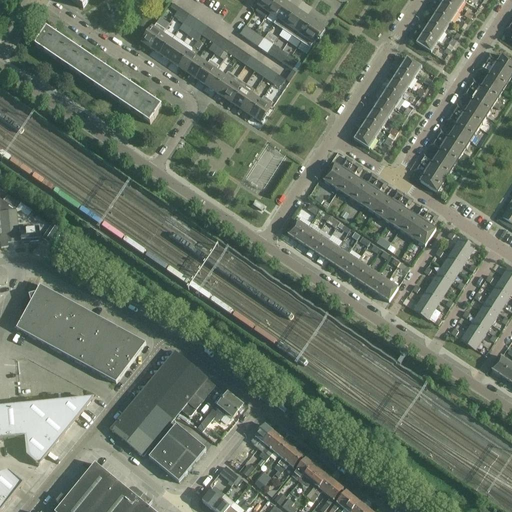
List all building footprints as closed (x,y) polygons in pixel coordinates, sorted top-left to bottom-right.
[(68,0),(83,10),(90,0),(68,0)] [(268,14),(278,0),(264,0),(259,8),(256,13),(265,20),(268,14)] [(278,0),(268,14),(277,20),(277,21),(287,6),(278,0)] [(464,3),(458,0),(446,0),(443,5),(457,13),(464,3)] [(173,5),(171,9),(177,14),(179,11),(180,10),(173,5)] [(457,13),(443,5),(437,15),(450,23),(457,13)] [(283,32),(296,12),(287,6),(277,21),(277,20),(274,25),(283,32)] [(292,38),(305,18),(296,12),(283,32),(292,38)] [(450,23),(437,15),(430,25),(444,33),(450,23)] [(301,44),(314,24),(305,18),(292,38),(301,44)] [(314,24),(301,44),(310,50),(313,45),(314,45),(318,38),(320,39),(325,32),(314,24)] [(162,36),(163,37),(166,32),(156,25),(153,30),(143,45),(152,51),(162,36)] [(444,33),(430,25),(424,35),(437,44),(444,33)] [(60,39),(47,31),(36,48),(48,56),(60,39)] [(437,44),(424,35),(418,45),(417,44),(417,45),(431,54),(432,54),(431,53),(437,44)] [(171,42),(163,37),(162,36),(152,51),(161,57),(171,42)] [(85,57),(69,46),(60,39),(48,56),(74,74),(85,57)] [(453,41),(447,50),(451,52),(457,43),(453,41)] [(170,63),(176,55),(180,49),(171,42),(161,57),(170,63)] [(176,55),(170,63),(179,69),(189,55),(180,49),(176,55)] [(188,75),(198,61),(189,55),(179,69),(188,75)] [(486,83),(503,94),(511,79),(511,63),(502,57),(501,58),(502,58),(498,64),(492,61),(494,59),(489,56),(485,62),(487,64),(485,67),(483,65),(479,72),(483,75),(485,73),(490,76),(486,83)] [(111,74),(94,63),(85,57),(74,74),(99,91),(111,74)] [(421,70),(422,69),(407,60),(407,61),(401,71),(414,79),(421,70)] [(198,61),(188,75),(197,81),(207,67),(198,61)] [(207,67),(197,81),(206,87),(216,73),(219,68),(210,62),(207,67)] [(394,81),(408,90),(414,79),(401,71),(394,81)] [(216,73),(206,87),(215,94),(225,79),(216,73)] [(136,91),(119,80),(111,74),(99,91),(125,108),(136,91)] [(224,100),(237,80),(228,74),(225,79),(215,94),(224,100)] [(428,88),(432,82),(426,78),(423,84),(428,88)] [(233,106),(246,86),(237,80),(224,100),(233,106)] [(388,91),(401,100),(408,90),(394,81),(388,91)] [(503,94),(486,83),(482,89),(476,86),(478,84),(473,81),(469,87),(471,89),(469,92),(467,91),(462,97),(467,100),(468,98),(474,101),(470,108),(486,119),(503,94)] [(246,86),(233,106),(242,112),(252,97),(255,92),(246,86)] [(416,95),(421,98),(425,92),(420,89),(416,95)] [(136,91),(125,108),(150,125),(162,108),(136,91)] [(381,101),(395,110),(401,100),(388,91),(381,101)] [(261,103),(260,103),(252,97),(242,112),(251,118),(261,103)] [(261,103),(251,118),(262,125),(267,118),(265,117),(270,109),(273,104),(264,98),(260,103),(261,103)] [(411,105),(415,108),(419,102),(414,99),(411,105)] [(375,111),(388,120),(395,110),(381,101),(375,111)] [(486,119),(470,108),(465,115),(460,111),(461,109),(457,106),(452,113),(454,114),(452,117),(450,116),(446,122),(451,125),(452,123),(458,127),(453,133),(470,144),(486,119)] [(408,109),(403,115),(408,118),(412,112),(408,109)] [(368,121),(382,130),(388,120),(375,111),(368,121)] [(362,131),(375,140),(382,130),(368,121),(362,131)] [(393,130),(389,135),(395,139),(399,134),(393,130)] [(354,141),(369,151),(369,150),(375,140),(362,131),(355,141),(354,141)] [(470,144),(453,133),(449,140),(444,136),(445,134),(440,131),(436,138),(438,139),(436,142),(434,141),(430,147),(434,150),(436,148),(441,152),(437,159),(454,169),(470,144)] [(389,148),(393,142),(388,139),(384,145),(389,148)] [(454,169),(437,159),(433,165),(427,162),(429,160),(424,156),(420,163),(422,164),(420,168),(418,166),(414,173),(418,176),(420,174),(425,177),(421,183),(420,183),(420,184),(438,195),(438,194),(454,169)] [(324,184),(324,183),(424,248),(424,249),(425,249),(436,231),(435,231),(429,227),(433,222),(435,223),(438,218),(431,214),(430,216),(427,214),(428,212),(422,208),(419,213),(421,214),(417,219),(404,211),(407,206),(410,207),(413,202),(406,198),(405,200),(402,198),(403,196),(397,192),(393,196),(395,198),(392,203),(379,195),(382,189),(384,191),(387,186),(381,182),(380,184),(376,182),(378,180),(371,175),(368,180),(370,181),(367,187),(354,178),(357,173),(359,174),(362,170),(356,165),(354,167),(351,165),(353,163),(346,159),(343,164),(345,165),(342,171),(335,166),(336,166),(335,165),(323,183),(324,184)] [(3,203),(0,200),(0,245),(0,246),(0,250),(8,249),(7,245),(19,244),(19,243),(18,238),(20,238),(19,233),(18,233),(16,212),(15,211),(14,211),(19,205),(7,196),(3,203)] [(20,204),(15,211),(16,212),(21,212),(28,217),(31,212),(20,204)] [(270,209),(262,204),(259,208),(267,213),(270,209)] [(320,212),(311,206),(307,211),(316,217),(320,212)] [(344,212),(340,217),(345,221),(349,216),(344,212)] [(511,215),(506,212),(499,222),(511,231),(511,215)] [(299,244),(308,230),(298,224),(298,223),(288,237),(289,238),(289,237),(299,244)] [(308,230),(299,244),(309,250),(318,237),(321,232),(311,225),(308,230)] [(41,239),(47,243),(57,230),(51,226),(41,239)] [(19,231),(19,233),(20,238),(18,238),(19,243),(20,243),(20,245),(38,243),(37,230),(25,231),(25,228),(19,228),(19,231)] [(318,237),(309,250),(319,257),(328,243),(331,239),(321,232),(318,237)] [(355,234),(352,239),(357,243),(360,238),(355,234)] [(328,243),(319,257),(326,262),(329,264),(338,250),(342,244),(332,238),(331,239),(328,243)] [(363,239),(360,243),(367,248),(370,244),(363,239)] [(475,249),(461,240),(455,249),(469,258),(475,249)] [(386,242),(382,248),(387,251),(390,247),(391,245),(386,242)] [(374,247),(371,251),(377,255),(380,251),(374,247)] [(390,247),(387,251),(393,255),(396,250),(390,247)] [(469,258),(455,249),(449,258),(463,267),(469,258)] [(338,250),(329,264),(339,270),(348,257),(338,250)] [(390,258),(384,253),(381,258),(387,262),(390,258)] [(348,257),(339,270),(349,277),(358,263),(348,257)] [(463,267),(449,258),(443,267),(457,276),(463,267)] [(394,260),(391,264),(397,269),(400,264),(394,260)] [(358,263),(349,277),(359,283),(368,270),(358,263)] [(401,265),(398,270),(407,275),(410,271),(401,265)] [(371,266),(368,270),(359,283),(369,290),(378,277),(370,272),(373,268),(371,266)] [(457,276),(443,267),(437,276),(452,285),(457,276)] [(502,279),(511,285),(511,272),(508,270),(502,279)] [(452,285),(437,276),(432,285),(446,294),(452,285)] [(378,277),(369,290),(379,297),(388,283),(378,277)] [(389,304),(398,290),(398,289),(398,290),(390,285),(394,280),(392,278),(388,283),(379,297),(389,303),(388,304),(389,304)] [(511,294),(511,285),(502,279),(496,288),(510,297),(511,294)] [(34,294),(38,287),(32,284),(28,291),(34,294)] [(446,294),(432,285),(426,294),(440,303),(446,294)] [(41,288),(17,331),(118,385),(147,345),(41,288)] [(510,297),(496,288),(490,297),(505,306),(510,297)] [(440,303),(426,294),(420,303),(434,312),(440,303)] [(485,306),(499,315),(505,306),(490,297),(485,306)] [(414,312),(428,321),(434,312),(420,303),(414,312)] [(499,315),(485,306),(479,315),(493,324),(499,315)] [(493,324),(479,315),(473,324),(487,333),(493,324)] [(487,333),(473,324),(467,333),(481,342),(487,333)] [(481,342),(467,333),(461,342),(475,351),(481,342)] [(144,459),(182,413),(188,418),(191,418),(216,388),(175,354),(110,432),(144,459)] [(502,358),(492,373),(493,373),(493,372),(503,379),(511,365),(502,359),(502,358)] [(511,365),(503,379),(511,385),(511,365)] [(217,410),(216,410),(217,411),(225,417),(231,422),(232,420),(233,421),(238,414),(241,415),(244,411),(242,410),(243,408),(228,396),(218,409),(217,410)] [(0,511),(22,487),(7,474),(0,476),(0,441),(23,439),(25,458),(38,468),(93,401),(92,401),(0,410),(0,511)] [(208,417),(198,430),(203,434),(213,421),(208,417)] [(263,445),(273,433),(265,426),(248,448),(251,451),(259,442),(263,445)] [(167,438),(176,445),(188,455),(170,477),(179,485),(207,452),(177,427),(167,438)] [(263,460),(280,439),(273,433),(263,445),(267,448),(259,457),(262,460),(263,460)] [(176,445),(167,438),(149,460),(170,477),(188,455),(176,445)] [(274,462),(288,445),(280,439),(263,460),(262,460),(257,466),(262,469),(265,465),(270,459),(274,462)] [(295,451),(288,445),(278,457),(282,460),(276,468),(274,470),(275,470),(278,473),(296,452),(295,451)] [(303,458),(296,452),(278,473),(275,476),(275,477),(278,479),(289,466),(294,470),(303,458)] [(292,478),(299,483),(299,484),(314,466),(306,460),(292,478)] [(237,463),(234,466),(240,471),(243,468),(237,463)] [(95,511),(118,484),(95,465),(67,501),(62,497),(56,504),(61,507),(57,511),(95,511)] [(311,485),(321,472),(314,466),(299,484),(303,487),(303,486),(308,489),(311,485)] [(226,468),(220,476),(224,479),(230,472),(227,469),(226,468)] [(247,469),(243,474),(247,478),(251,472),(247,469)] [(311,485),(315,488),(306,499),(310,501),(329,478),(321,472),(311,485)] [(329,478),(315,495),(318,498),(322,493),(326,497),(336,485),(329,478)] [(239,479),(234,486),(237,489),(243,482),(239,479)] [(261,479),(256,485),(263,491),(267,485),(261,479)] [(133,511),(145,498),(137,491),(133,496),(118,484),(95,511),(133,511)] [(320,511),(325,511),(343,491),(336,485),(326,497),(330,500),(320,511)] [(213,511),(221,502),(224,497),(214,489),(211,494),(203,504),(213,511)] [(344,511),(354,499),(347,493),(330,511),(336,511),(340,508),(344,511)] [(280,495),(275,501),(281,506),(285,500),(280,495)] [(152,511),(148,509),(152,504),(145,498),(133,511),(152,511)] [(344,511),(355,511),(361,505),(354,499),(344,511)] [(286,504),(283,508),(282,509),(286,511),(288,511),(292,508),(295,505),(289,500),(286,504)] [(212,511),(228,511),(230,510),(221,502),(213,511),(212,511)]
